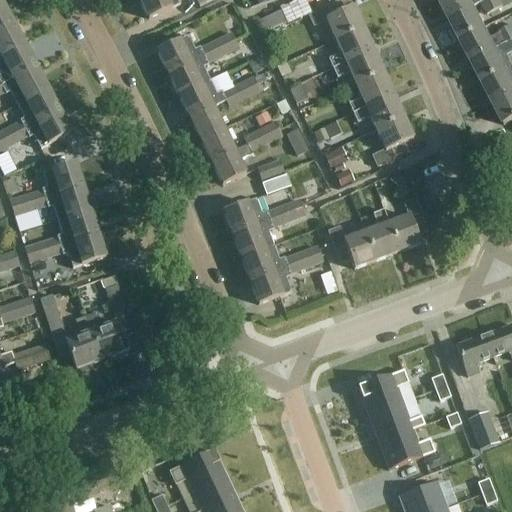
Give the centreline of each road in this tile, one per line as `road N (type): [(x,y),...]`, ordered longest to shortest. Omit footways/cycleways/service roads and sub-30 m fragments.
road 1 (unclassified): [(248,369),(76,0)]
road 2 (residential): [(503,274),(392,0)]
road 3 (unclassified): [(0,459),(248,369)]
road 4 (unclassified): [(284,358),(503,274)]
road 5 (residential): [(338,511),(284,358)]
